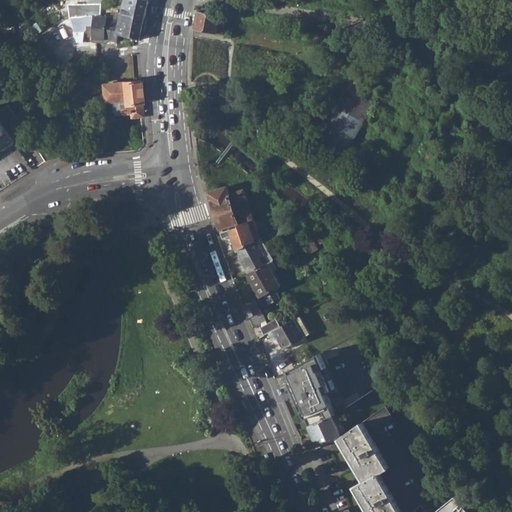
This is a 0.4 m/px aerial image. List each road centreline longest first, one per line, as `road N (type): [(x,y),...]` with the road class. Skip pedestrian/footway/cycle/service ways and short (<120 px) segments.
road 1 (primary): [(175,173),(186,218),(309,511)]
road 2 (primary): [(175,0),(165,84),(175,173)]
